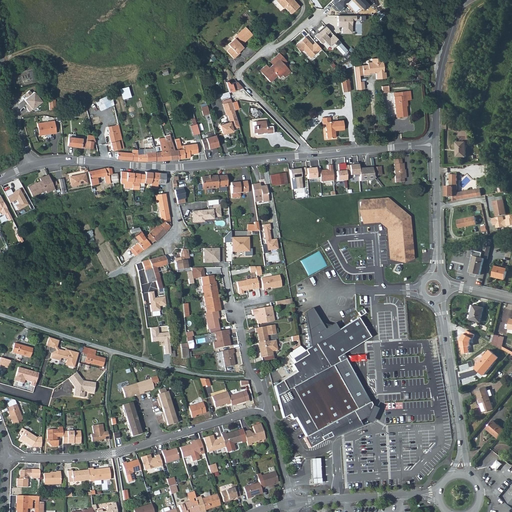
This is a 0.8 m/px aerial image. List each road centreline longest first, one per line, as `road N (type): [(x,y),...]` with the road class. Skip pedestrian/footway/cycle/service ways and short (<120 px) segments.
road 1 (unclassified): [(435,144),(169,167)]
road 2 (residential): [(156,440),(93,456),(7,457)]
road 3 (secondary): [(437,300),(462,446)]
road 4 (secondary): [(461,0),(439,77),(435,144)]
road 5 (residential): [(439,496),(299,502)]
road 6 (unclassified): [(169,167),(63,159),(30,165)]
road 7 (unknown): [(131,266),(58,293),(0,290)]
road 8 (secondary): [(435,144),(434,275)]
road 9 (residential): [(169,167),(172,233),(131,266)]
